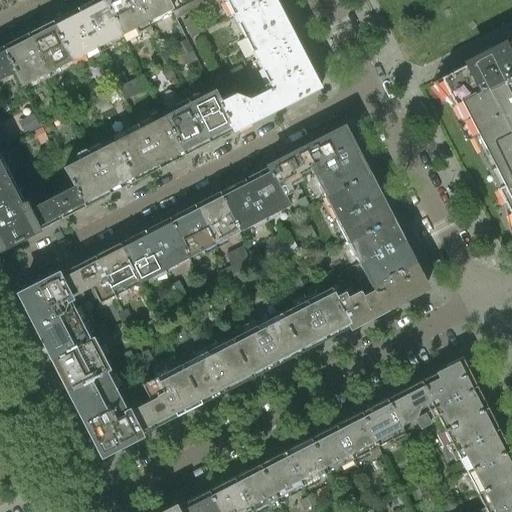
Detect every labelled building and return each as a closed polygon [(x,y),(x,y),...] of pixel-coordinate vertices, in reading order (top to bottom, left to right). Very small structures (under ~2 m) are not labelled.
[(101,0),(91,0),(74,9),(94,48),(120,35),(101,0)] [(132,0),(101,0),(120,35),(144,22),(132,0)] [(132,0),(144,22),(169,10),(163,0),(132,0)] [(221,0),(229,15),(259,0),(221,0)] [(275,0),(259,0),(229,15),(241,39),(284,17),(284,15),(275,0)] [(176,19),(190,11),(186,3),(172,11),(176,19)] [(74,9),(49,22),(69,61),(94,48),(74,9)] [(284,17),(241,39),(252,61),(296,39),(284,15),(284,17)] [(182,21),(191,37),(198,33),(189,17),(182,21)] [(49,22),(24,35),(44,74),(69,61),(49,22)] [(24,35),(0,47),(10,66),(13,71),(20,86),(44,74),(24,35)] [(217,71),(200,38),(192,43),(209,75),(217,71)] [(186,39),(177,43),(184,58),(193,54),(186,39)] [(296,39),(252,61),(265,84),(308,62),(296,39)] [(511,40),(439,78),(459,119),(460,120),(466,117),(501,186),(495,189),(511,220),(511,40)] [(0,47),(0,77),(1,77),(13,71),(10,66),(0,47)] [(168,61),(163,50),(153,54),(158,66),(168,61)] [(184,58),(168,65),(171,71),(195,59),(193,54),(184,58)] [(308,62),(265,84),(267,89),(276,108),(320,86),(308,62)] [(171,71),(168,65),(159,69),(165,81),(174,77),(171,71)] [(240,65),(212,80),(216,87),(244,72),(240,65)] [(117,105),(131,98),(125,88),(112,95),(117,105)] [(232,130),(276,108),(267,89),(250,98),(246,100),(232,95),(218,103),(232,130)] [(211,90),(187,103),(207,143),(232,130),(218,103),(211,90)] [(187,103),(162,116),(182,156),(207,143),(187,103)] [(16,121),(23,135),(38,128),(32,114),(16,121)] [(162,116),(136,129),(157,169),(182,156),(162,116)] [(342,128),(301,149),(308,163),(306,170),(309,174),(353,151),(342,128)] [(157,169),(136,129),(111,141),(132,182),(157,169)] [(111,141),(86,154),(107,195),(132,182),(111,141)] [(301,149),(265,167),(280,197),(289,192),(286,187),(299,181),(296,175),(306,170),(308,163),(301,149)] [(353,151),(309,174),(320,196),(365,174),(353,151)] [(107,195),(86,154),(62,167),(70,182),(72,187),(83,207),(107,195)] [(0,159),(0,181),(9,177),(0,159)] [(265,167),(241,180),(261,218),(285,206),(280,197),(265,167)] [(365,174),(320,196),(331,218),(376,195),(365,174)] [(9,177),(0,181),(0,214),(22,203),(9,177)] [(241,180),(217,192),(236,230),(261,218),(241,180)] [(26,210),(25,211),(35,232),(83,207),(72,187),(70,182),(59,188),(51,192),(50,198),(26,210)] [(42,193),(46,200),(50,198),(51,192),(49,191),(42,193)] [(217,192),(192,205),(211,243),(236,230),(217,192)] [(376,195),(331,218),(343,240),(387,217),(376,195)] [(22,203),(0,214),(0,249),(35,232),(25,211),(26,210),(22,203)] [(192,205),(167,218),(187,256),(211,243),(192,205)] [(387,217),(343,240),(354,263),(399,240),(387,217)] [(167,218),(142,231),(161,269),(187,256),(167,218)] [(315,236),(309,225),(298,231),(304,242),(315,236)] [(142,231),(117,244),(136,281),(161,269),(142,231)] [(265,240),(272,258),(281,254),(278,247),(285,244),(281,233),(265,240)] [(399,240),(354,263),(365,285),(410,262),(399,240)] [(117,244),(93,256),(112,294),(136,281),(117,244)] [(242,245),(224,254),(230,265),(218,271),(222,280),(254,263),(250,256),(248,257),(242,245)] [(93,256),(54,276),(65,298),(66,297),(85,287),(91,288),(94,294),(98,301),(112,294),(93,256)] [(410,262),(365,285),(368,289),(374,291),(383,309),(424,288),(410,262)] [(54,276),(32,287),(31,285),(15,294),(23,310),(25,309),(33,325),(70,306),(66,297),(65,298),(54,276)] [(292,291),(302,285),(298,277),(287,282),(292,291)] [(187,299),(178,281),(163,288),(169,302),(177,298),(179,303),(187,299)] [(326,286),(302,299),(323,340),(347,328),(331,295),(326,286)] [(91,288),(85,287),(90,295),(94,294),(91,288)] [(340,290),(331,295),(347,328),(383,309),(374,291),(368,289),(357,294),(355,290),(343,296),(340,290)] [(323,340),(302,299),(278,311),(299,353),(323,340)] [(252,311),(247,300),(235,306),(241,316),(252,311)] [(70,306),(33,325),(49,357),(87,338),(70,306)] [(130,317),(126,308),(115,314),(120,323),(130,317)] [(299,353),(278,311),(253,324),(274,365),(299,353)] [(106,331),(102,321),(95,324),(99,334),(106,331)] [(274,365),(253,324),(228,337),(250,378),(274,365)] [(91,336),(87,338),(49,357),(66,389),(104,370),(107,368),(91,336)] [(250,378),(228,337),(203,350),(224,391),(250,378)] [(152,358),(146,349),(137,354),(142,364),(152,358)] [(224,391),(203,350),(179,363),(200,403),(224,391)] [(463,364),(456,362),(419,381),(427,399),(425,400),(429,407),(474,385),(463,364)] [(200,403),(179,363),(154,375),(175,416),(200,403)] [(104,370),(66,389),(82,420),(120,401),(104,370)] [(140,383),(143,389),(146,394),(143,402),(125,411),(124,411),(137,436),(175,416),(154,375),(140,383)] [(419,381),(384,399),(397,425),(413,417),(416,404),(425,400),(427,399),(419,381)] [(136,392),(138,391),(143,389),(140,383),(133,386),(136,392)] [(474,385),(429,407),(441,429),(485,407),(474,385)] [(384,399),(359,412),(376,445),(400,432),(397,425),(384,399)] [(120,401),(82,420),(92,439),(90,440),(99,458),(117,448),(116,446),(137,436),(124,411),(125,411),(120,401)] [(485,407),(441,429),(452,451),(496,428),(485,407)] [(359,412),(334,425),(351,458),(376,445),(359,412)] [(334,425),(309,438),(325,471),(351,458),(334,425)] [(496,428),(452,451),(462,471),(507,448),(496,428)] [(309,438),(283,451),(300,484),(325,471),(309,438)] [(511,459),(507,448),(462,471),(474,493),(511,473),(511,459)] [(283,451),(257,464),(274,497),(300,484),(283,451)] [(257,464),(232,477),(249,510),(274,497),(257,464)] [(372,483),(364,466),(350,473),(358,490),(372,483)] [(511,473),(474,493),(483,511),(488,511),(511,500),(511,473)] [(232,477),(207,490),(217,511),(244,511),(249,510),(232,477)] [(217,511),(207,490),(172,508),(174,511),(217,511)] [(304,509),(316,503),(311,493),(299,500),(304,509)] [(511,511),(511,500),(488,511),(511,511)] [(366,511),(382,511),(389,509),(384,501),(366,510),(366,511)]
